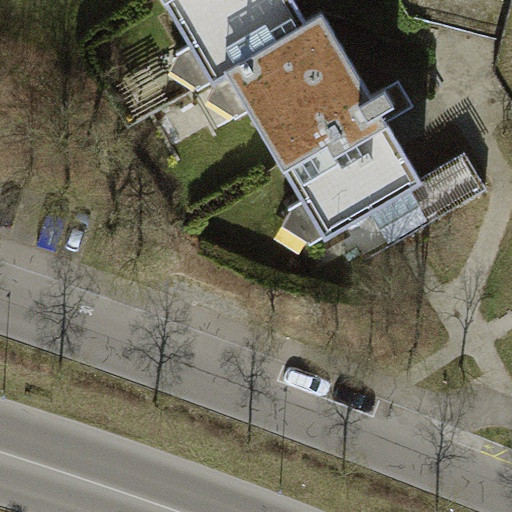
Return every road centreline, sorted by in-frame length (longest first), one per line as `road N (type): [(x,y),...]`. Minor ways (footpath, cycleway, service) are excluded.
road 1 (residential): [(511,491),(0,295)]
road 2 (secondary): [(207,511),(0,449)]
